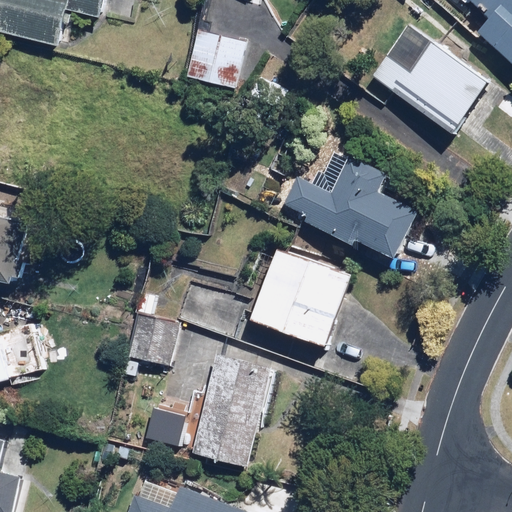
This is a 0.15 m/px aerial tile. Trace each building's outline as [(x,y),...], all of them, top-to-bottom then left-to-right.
[(108,0),(3,0),(0,13),(0,35),(60,52),(70,15),(102,23),(108,0)] [(511,0),(466,0),(492,23),(477,39),(511,70),(511,0)] [(411,30),(373,79),(455,142),(493,93),(411,30)] [(249,41),(198,32),(192,68),(242,77),(249,41)] [(0,178),(22,183),(29,150),(45,153),(51,124),(33,120),(37,99),(0,91),(0,178)] [(307,220),(304,225),(352,251),(355,247),(395,269),(421,221),(379,198),(388,183),(336,155),(323,178),(306,168),(284,208),(307,220)] [(0,290),(13,293),(15,284),(21,285),(25,267),(20,266),(28,227),(0,220),(0,290)] [(354,278),(280,252),(253,328),(327,354),(354,278)] [(182,322),(142,313),(131,361),(171,370),(182,322)] [(0,386),(12,383),(14,389),(36,382),(34,377),(44,374),(29,324),(0,333),(0,386)] [(248,475),(272,375),(215,361),(192,461),(248,475)] [(0,472),(6,447),(0,445),(0,511),(16,511),(23,483),(0,477),(0,472)] [(142,481),(131,511),(252,511),(185,487),(182,496),(142,481)]
